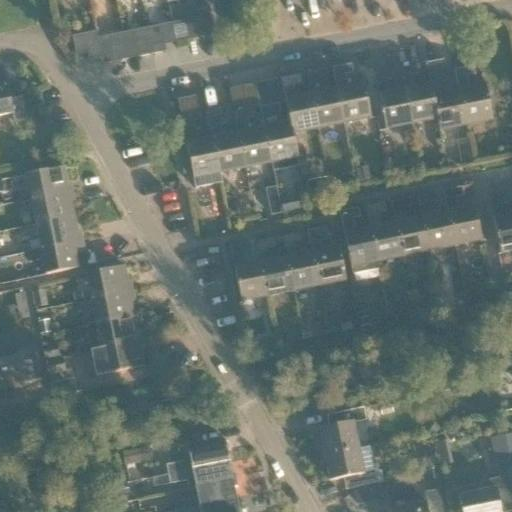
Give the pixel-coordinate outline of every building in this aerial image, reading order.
[(205,0),(193,0),(196,10),(207,7),(205,0)] [(207,7),(196,10),(201,37),(215,34),(209,7),(207,7)] [(146,27),(152,54),(166,51),(161,24),(146,27)] [(152,54),(146,27),(134,30),(140,57),(152,54)] [(102,56),(96,30),(84,33),(89,59),(102,56)] [(128,58),(122,32),(109,35),(114,61),(128,58)] [(447,73),(444,60),(426,64),(430,87),(437,120),(439,131),(465,126),(459,94),(442,97),(439,84),(449,82),(447,73)] [(332,69),(337,92),(344,125),(371,119),(365,86),(348,90),(345,76),(353,75),(351,65),(332,69)] [(437,120),(430,87),(415,90),(412,76),(420,75),(418,66),(399,69),(404,92),(411,125),(437,120)] [(454,71),(459,94),(465,126),(491,121),(485,89),(468,92),(466,79),(474,77),(472,68),(454,71)] [(318,130),(344,125),(337,92),(329,94),(325,71),(307,75),(311,97),(318,130)] [(411,125),(404,92),(388,95),(385,82),(394,80),(392,71),(374,75),(385,130),(411,125)] [(0,75),(0,115),(12,113),(14,122),(26,120),(18,84),(7,86),(5,75),(0,75)] [(286,102),(291,126),(293,136),(318,130),(311,97),(296,101),(293,87),(301,85),(299,76),(281,80),(286,102)] [(254,85),(264,131),(271,164),(298,159),(293,136),(291,126),(276,129),(273,115),(280,113),(279,104),(286,102),(281,80),(254,85)] [(238,136),(245,169),(271,164),(264,131),(249,134),(246,120),(255,119),(253,109),(246,111),(241,87),(228,90),(238,136)] [(200,121),(195,97),(177,101),(193,180),(194,180),(195,188),(221,183),(220,174),(213,141),(197,145),(194,131),(202,129),(200,121)] [(213,141),(220,174),(245,169),(238,136),(223,139),(220,125),(228,124),(227,115),(222,116),(220,107),(206,110),(213,141)] [(472,163),(469,152),(458,154),(461,165),(472,163)] [(436,158),(433,163),(435,170),(445,167),(442,157),(436,158)] [(16,204),(31,201),(31,199),(69,191),(64,166),(25,174),(29,191),(14,194),(16,204)] [(366,169),(354,171),(356,181),(368,178),(366,169)] [(352,173),(343,175),(344,185),(354,183),(352,173)] [(330,191),(328,179),(306,182),(308,195),(330,191)] [(442,191),(447,213),(448,213),(454,247),(481,242),(474,208),(457,211),(454,197),(463,196),(463,199),(473,197),(471,185),(442,191)] [(265,190),(270,217),(281,215),(276,188),(265,190)] [(31,199),(31,201),(36,224),(74,216),(69,191),(31,199)] [(422,218),(429,252),(454,247),(448,213),(447,213),(432,216),(429,203),(437,201),(435,192),(416,196),(421,218),(422,218)] [(511,216),(503,218),(500,205),(509,203),(507,194),(488,198),(500,254),(511,251),(511,216)] [(289,198),(279,200),(282,214),(292,212),(289,198)] [(402,258),(429,252),(422,218),(421,218),(405,221),(403,208),(411,207),(409,198),(390,201),(394,224),(395,223),(402,258)] [(364,207),(368,229),(369,228),(376,263),(402,258),(395,223),(394,224),(379,227),(377,214),(384,212),(382,203),(364,207)] [(338,211),(350,268),(352,275),(378,270),(376,263),(369,228),(368,229),(353,232),(350,219),(359,217),(357,208),(338,211)] [(79,241),(74,216),(36,224),(41,249),(79,241)] [(311,253),(318,288),(345,282),(339,248),(332,250),(329,236),(327,236),(325,227),(306,231),(311,253)] [(318,288),(311,253),(296,257),(293,243),(301,241),(299,233),(281,236),(285,259),(287,258),(293,293),(318,288)] [(287,258),(285,259),(270,262),(268,249),(275,247),(274,238),(255,242),(259,263),(267,298),(293,293),(287,258)] [(79,241),(41,249),(26,252),(28,263),(43,260),(46,274),(84,266),(79,241)] [(240,303),(267,298),(259,263),(243,267),(241,254),(249,252),(247,243),(229,247),(240,303)] [(91,299),(130,291),(124,266),(85,274),(91,299)] [(47,306),(44,291),(31,294),(34,308),(47,306)] [(96,324),(135,315),(130,291),(91,299),(77,302),(83,327),(96,324)] [(448,308),(446,296),(438,298),(440,309),(448,308)] [(359,330),(355,314),(338,318),(341,333),(359,330)] [(101,349),(140,341),(135,315),(96,324),(101,349)] [(371,326),(369,316),(358,319),(360,328),(371,326)] [(51,332),(49,320),(38,323),(40,335),(51,332)] [(253,354),(276,348),(273,336),(250,342),(253,354)] [(33,341),(0,347),(0,387),(40,380),(36,359),(33,341)] [(140,341),(101,349),(91,351),(96,377),(146,366),(140,341)] [(59,358),(57,344),(42,347),(45,361),(59,358)] [(453,405),(441,407),(443,419),(455,417),(453,405)] [(325,456),(359,449),(354,422),(367,420),(364,407),(331,414),(333,427),(320,430),(325,456)] [(430,420),(426,426),(427,433),(439,431),(437,419),(430,420)] [(511,434),(503,436),(507,452),(511,451),(511,434)] [(168,474),(229,462),(226,451),(230,450),(228,444),(188,452),(190,461),(166,466),(168,474)] [(140,463),(137,449),(122,453),(125,466),(140,463)] [(359,449),(325,456),(330,480),(344,477),(347,490),(379,483),(377,471),(364,473),(359,449)] [(508,460),(497,462),(500,478),(510,476),(511,476),(508,460)] [(188,490),(195,489),(236,481),(235,475),(231,475),(229,462),(168,474),(170,485),(187,481),(188,490)] [(439,479),(436,464),(425,467),(428,481),(439,479)] [(490,490),(460,497),(462,511),(501,511),(500,505),(511,502),(511,487),(510,476),(500,478),(488,480),(490,490)] [(425,489),(423,478),(394,484),(391,499),(393,510),(389,511),(443,511),(439,490),(426,493),(425,489)] [(173,503),(175,511),(236,499),(234,487),(237,487),(236,481),(195,489),(197,498),(173,503)] [(241,511),(242,511),(238,511),(236,499),(175,511),(241,511)]
